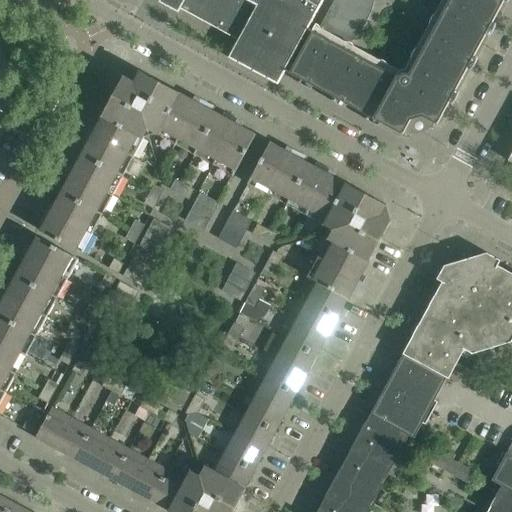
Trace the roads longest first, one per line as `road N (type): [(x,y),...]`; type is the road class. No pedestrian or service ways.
road 1 (residential): [(260,271),(154,214),(12,473)]
road 2 (residential): [(84,0),(443,195)]
road 3 (residential): [(272,511),(443,195)]
road 4 (residential): [(443,195),(511,70)]
road 5 (residential): [(0,209),(67,85)]
